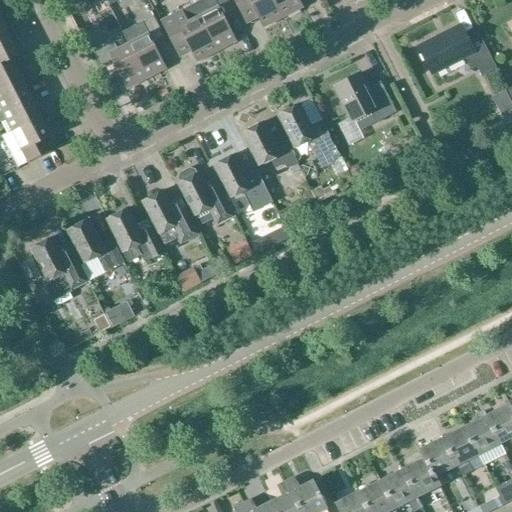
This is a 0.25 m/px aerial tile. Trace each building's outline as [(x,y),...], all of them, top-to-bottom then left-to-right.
[(233,11),(227,0),(203,0),(191,6),(215,53),(235,43),(222,17),(233,11)] [(282,19),(271,0),(232,0),(238,9),(249,3),(262,29),(282,19)] [(271,0),(282,19),(302,8),(297,0),(271,0)] [(191,6),(160,22),(171,43),(173,42),(180,59),(191,55),(195,63),(215,53),(191,6)] [(121,33),(127,46),(145,80),(165,70),(152,44),(163,38),(152,17),(121,33)] [(0,19),(0,40),(8,37),(0,19)] [(10,27),(14,34),(25,28),(21,21),(10,27)] [(470,70),(490,60),(477,35),(466,41),(459,27),(417,48),(431,76),(465,60),(470,70)] [(25,28),(14,34),(18,41),(28,36),(25,28)] [(145,80),(127,46),(116,51),(110,39),(101,44),(97,36),(83,43),(87,51),(90,50),(101,70),(112,64),(125,90),(145,80)] [(0,40),(0,65),(10,60),(11,61),(19,57),(8,37),(0,40)] [(0,89),(20,79),(11,61),(10,60),(0,65),(0,89)] [(22,69),(25,77),(36,71),(33,64),(22,69)] [(36,71),(25,77),(29,84),(40,78),(36,71)] [(351,124),(355,122),(359,131),(394,113),(383,90),(371,97),(360,76),(333,89),(351,124)] [(30,99),(20,79),(0,89),(0,110),(1,112),(1,113),(30,99)] [(0,122),(5,120),(11,132),(40,118),(30,99),(1,113),(1,112),(0,112),(0,122)] [(41,108),(45,115),(56,110),(52,103),(41,108)] [(323,127),(312,132),(300,107),(278,117),(294,150),(296,149),(300,157),(311,151),(316,160),(335,151),(323,127)] [(507,125),(511,122),(511,109),(502,115),(507,125)] [(56,110),(45,115),(49,122),(59,117),(56,110)] [(40,118),(11,132),(1,137),(8,149),(17,168),(42,155),(37,145),(50,138),(40,118)] [(263,125),(242,135),(259,168),(279,158),(286,171),(297,165),(286,144),(275,149),(263,125)] [(234,157),(212,168),(228,201),(243,194),(252,212),(271,203),(258,175),(246,181),(234,157)] [(356,165),(352,167),(351,172),(353,176),(358,177),(362,175),(363,170),(361,166),(356,165)] [(297,167),(289,171),(292,177),(300,172),(297,167)] [(180,184),(177,185),(194,219),(199,228),(212,221),(216,227),(235,218),(223,194),(212,199),(199,174),(196,175),(194,172),(189,170),(179,175),(178,180),(180,184)] [(346,173),(335,178),(339,187),(350,182),(346,173)] [(327,185),(310,193),(314,200),(317,205),(333,197),(331,192),(327,185)] [(187,212),(176,217),(164,192),(141,203),(158,237),(160,236),(164,246),(177,239),(180,246),(199,236),(187,212)] [(139,257),(143,264),(162,255),(150,230),(139,236),(126,211),(105,221),(122,255),(123,254),(127,263),(139,257)] [(88,222),(66,233),(83,266),(91,282),(105,275),(112,271),(123,265),(110,240),(100,246),(88,222)] [(265,237),(248,246),(253,256),(271,247),(265,237)] [(87,284),(74,258),(64,264),(52,240),(31,250),(47,284),(45,285),(53,301),(87,284)] [(246,241),(227,251),(235,266),(253,256),(248,246),(246,241)] [(30,260),(19,266),(27,281),(38,276),(30,260)] [(194,268),(177,277),(184,291),(201,283),(194,268)] [(106,313),(105,313),(111,324),(113,328),(133,317),(126,303),(106,312),(106,313)] [(511,414),(511,413),(508,405),(485,417),(499,445),(511,438),(511,414)] [(463,428),(477,456),(499,445),(485,417),(463,428)] [(477,456),(463,428),(441,439),(455,467),(456,466),(461,476),(472,471),(467,461),(477,456)] [(455,467),(441,439),(419,451),(423,459),(424,459),(433,478),(434,478),(455,467)] [(438,487),(434,478),(433,478),(424,459),(423,459),(402,470),(416,498),(417,497),(438,487)] [(379,482),(394,509),(408,502),(412,511),(413,511),(422,508),(417,497),(416,498),(402,470),(379,482)] [(285,483),(300,511),(318,511),(326,509),(312,482),(299,488),(294,478),(285,483)] [(379,482),(357,493),(366,511),(388,511),(394,509),(379,482)] [(281,497),(269,503),(273,511),(300,511),(285,483),(277,487),(281,497)] [(505,483),(494,488),(498,497),(503,506),(511,501),(511,489),(509,491),(505,483)] [(335,504),(338,511),(366,511),(357,493),(335,504)] [(498,497),(477,507),(479,511),(490,511),(503,506),(498,497)] [(273,511),(269,503),(256,510),(251,500),(242,505),(245,511),(273,511)]
